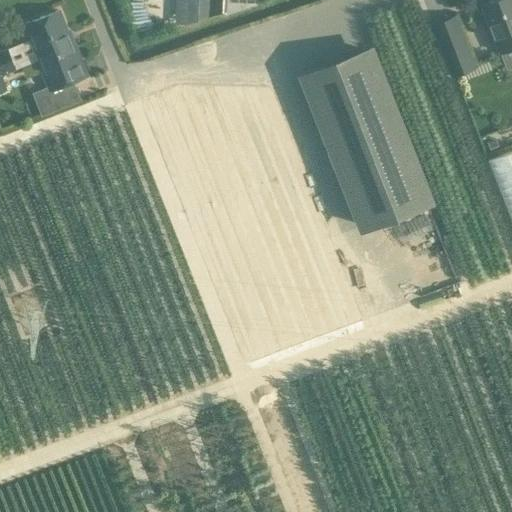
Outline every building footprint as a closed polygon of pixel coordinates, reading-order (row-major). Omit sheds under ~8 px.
[(185,0),(185,24),(255,1),(254,0),(185,0)] [(511,0),(495,0),(482,5),(499,52),(511,47),(511,0)] [(58,10),(27,22),(46,71),(44,72),(51,89),(86,74),(72,39),(70,40),(58,10)] [(469,52),(455,15),(433,24),(447,61),(469,52)] [(369,51),(303,78),(362,226),(428,200),(369,51)] [(42,114),(54,109),(46,90),(35,95),(42,114)] [(511,150),(487,159),(511,224),(511,150)]
